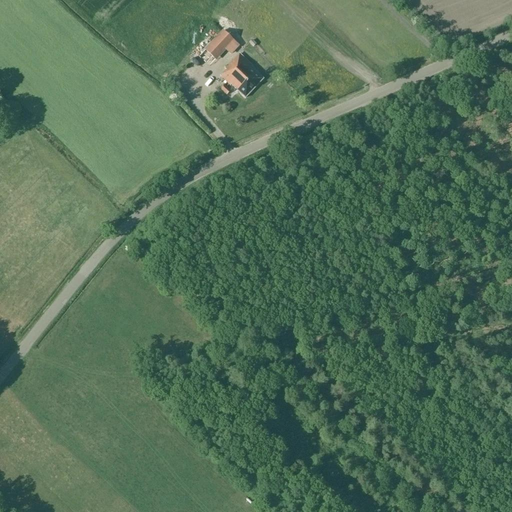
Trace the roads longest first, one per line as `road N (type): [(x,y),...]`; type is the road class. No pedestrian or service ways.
road 1 (unclassified): [(0,377),(123,228),(168,192),(511,35)]
road 2 (track): [(309,338),(405,338),(511,324)]
